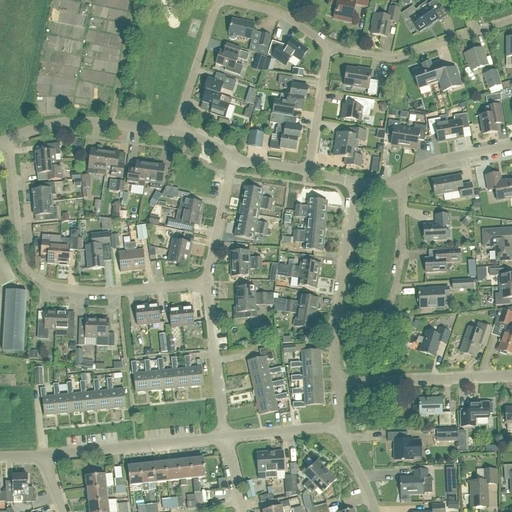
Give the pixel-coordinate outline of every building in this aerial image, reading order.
[(367,8),(368,0),(327,0),(327,4),(338,6),(335,21),(351,24),(355,5),(367,8)] [(440,10),(433,0),(431,0),(426,4),(427,6),(409,18),(419,32),(438,20),(434,14),(440,10)] [(372,3),(370,13),(377,14),(379,4),(372,3)] [(397,24),(400,10),(390,8),(388,18),(374,15),(373,22),(374,22),(371,35),(387,38),(391,22),(397,24)] [(73,28),(75,20),(64,18),(62,26),(73,28)] [(237,39),(238,37),(250,40),(254,24),(246,22),(245,23),(232,20),(229,35),(230,35),(229,37),(230,39),(231,40),(234,41),(235,40),(237,39)] [(267,48),(270,36),(261,34),(258,46),(267,48)] [(285,67),(289,60),(292,56),(300,62),(308,51),(292,40),(286,49),(280,47),(281,45),(272,42),(267,55),(285,67)] [(220,51),(216,65),(226,68),(225,72),(240,77),(243,67),(236,65),(238,59),(247,62),(250,55),(241,52),(242,49),(226,44),(224,52),(220,51)] [(488,66),(482,49),(463,55),(466,64),(468,64),(470,72),(488,66)] [(257,56),(255,63),(263,66),(265,59),(257,56)] [(412,72),(413,74),(412,75),(413,79),(415,80),(418,90),(439,83),(442,93),(461,86),(455,68),(444,72),(441,62),(431,66),(430,63),(422,66),(423,68),(412,72)] [(368,95),(376,96),(378,82),(370,81),(371,71),(361,70),(361,72),(347,69),(344,86),(368,90),(368,95)] [(496,71),(484,75),(489,90),(501,86),(496,71)] [(281,95),(306,99),(308,87),(292,85),(293,78),(279,76),(278,84),(284,85),(284,89),(291,90),(290,96),(281,95)] [(223,84),(208,79),(204,91),(220,96),(220,95),(222,89),(233,92),(236,81),(225,78),(223,84)] [(204,91),(206,92),(202,103),(212,106),(210,114),(225,119),(229,106),(228,105),(230,98),(220,95),(220,96),(204,91)] [(306,99),(281,95),(280,102),(275,101),(273,114),(288,116),(289,109),(302,111),(304,99),(306,100),(306,99)] [(360,122),(361,115),(369,116),(370,110),(373,110),(374,102),(355,99),(354,107),(344,106),(342,119),(360,122)] [(500,106),(493,107),(487,108),(488,115),(479,117),(483,136),(498,133),(496,122),(503,120),(500,106)] [(448,124),(451,141),(463,139),(462,130),(469,129),(467,115),(454,117),(455,122),(448,124)] [(278,125),(277,136),(300,140),(301,127),(286,125),(287,118),(277,116),(275,124),(278,125)] [(451,141),(448,124),(440,125),(440,120),(428,122),(430,136),(436,135),(438,143),(451,141)] [(391,145),(404,147),(406,130),(400,128),(400,123),(389,121),(386,136),(392,137),(391,145)] [(406,130),(404,147),(417,149),(418,141),(424,142),(426,127),(414,126),(414,131),(406,130)] [(337,134),(335,145),(358,149),(359,142),(365,143),(366,133),(352,131),(351,136),(337,134)] [(250,132),(248,147),(261,149),(264,134),(250,132)] [(300,140),(277,136),(277,137),(282,137),(281,144),(271,142),(270,150),(281,151),(281,150),(296,152),(298,140),(300,140)] [(34,153),(36,164),(55,162),(55,156),(60,155),(59,145),(47,146),(47,151),(34,153)] [(357,156),(358,149),(335,145),(333,157),(347,159),(346,165),(361,168),(363,157),(357,156)] [(88,174),(99,175),(105,176),(106,171),(109,152),(97,150),(91,149),(90,158),(88,174)] [(109,152),(106,171),(112,172),(111,177),(123,179),(124,165),(118,164),(119,154),(109,152)] [(55,162),(36,164),(37,175),(49,174),(49,180),(62,178),(61,168),(56,168),(55,162)] [(136,162),(135,169),(129,168),(127,186),(144,188),(144,183),(147,163),(136,162)] [(165,166),(147,163),(144,183),(151,184),(150,189),(161,191),(161,186),(162,186),(165,166)] [(511,199),(511,181),(509,182),(508,181),(501,183),(499,174),(485,177),(488,192),(495,190),(497,202),(511,199)] [(81,176),(84,199),(87,199),(86,189),(91,189),(89,176),(81,176)] [(94,176),(93,187),(103,187),(104,177),(94,176)] [(474,197),(471,182),(461,184),(460,176),(432,181),(434,196),(459,192),(461,199),(474,197)] [(125,182),(117,181),(116,192),(123,193),(125,182)] [(34,204),(52,203),(51,197),(56,196),(54,184),(42,185),(43,191),(32,192),(34,204)] [(272,206),(273,201),(262,198),(263,191),(245,187),(242,200),(272,206)] [(178,211),(200,216),(203,203),(190,201),(191,195),(179,192),(180,190),(173,188),(171,198),(178,199),(181,199),(178,211)] [(91,192),(92,201),(99,201),(99,191),(91,192)] [(270,212),(271,211),(274,212),(275,206),(272,206),(242,200),(239,212),(258,216),(259,209),(270,212)] [(296,206),(296,211),(326,214),(327,201),(308,200),(308,207),(296,206)] [(110,218),(119,219),(120,211),(120,204),(119,201),(111,205),(113,208),(113,213),(110,213),(110,218)] [(58,221),(57,215),(57,208),(52,209),(52,203),(34,204),(35,217),(45,216),(46,222),(58,221)] [(173,219),(171,227),(184,230),(185,224),(198,227),(200,216),(178,211),(176,220),(173,219)] [(326,214),(296,211),(295,217),(306,218),(306,225),(325,227),(326,214)] [(237,224),(267,230),(268,225),(257,222),(258,216),(239,212),(237,224)] [(449,227),(449,216),(435,216),(436,225),(423,226),(424,242),(446,241),(445,227),(449,227)] [(267,230),(237,224),(234,237),(254,241),(255,234),(265,236),(267,230)] [(136,227),(139,241),(148,240),(146,225),(136,227)] [(325,227),(306,225),(305,232),(294,231),(293,237),(323,240),(325,227)] [(511,246),(511,229),(483,231),(484,248),(495,247),(496,262),(511,260),(511,249),(511,246)] [(110,246),(109,234),(91,235),(93,246),(86,247),(88,270),(105,268),(103,247),(110,246)] [(111,236),(112,250),(119,249),(118,235),(111,236)] [(58,266),(60,239),(60,238),(43,236),(41,257),(48,257),(47,265),(58,266)] [(323,240),(293,237),(293,242),(304,244),(303,251),(322,253),(323,240)] [(71,240),(60,239),(58,266),(69,267),(71,251),(78,252),(79,239),(71,239),(71,240)] [(173,240),(171,252),(188,255),(191,244),(173,240)] [(144,251),(135,252),(134,249),(136,249),(136,243),(130,244),(134,272),(146,270),(144,251)] [(134,272),(130,244),(124,245),(125,250),(127,250),(127,252),(119,253),(121,273),(134,272)] [(470,259),(465,259),(466,266),(475,266),(474,260),(475,259),(475,249),(469,249),(470,259)] [(445,264),(452,263),(460,263),(460,250),(435,251),(436,259),(425,259),(426,274),(445,273),(445,264)] [(1,251),(0,251),(0,277),(1,279),(5,277),(7,281),(15,277),(1,251)] [(188,255),(171,252),(169,263),(186,266),(188,255)] [(231,265),(261,265),(261,258),(250,259),(249,252),(230,252),(231,265)] [(300,268),(289,266),(278,265),(277,271),(318,277),(320,264),(312,263),(301,261),(300,268)] [(261,265),(231,265),(231,278),(250,277),(250,270),(261,270),(261,265)] [(499,276),(500,288),(511,287),(511,275),(507,276),(507,270),(489,271),(490,277),(499,276)] [(318,277),(277,271),(276,277),(299,280),(297,287),(316,290),(318,277)] [(472,281),(452,282),(453,290),(472,289),(472,281)] [(236,301),(274,300),(273,294),(255,294),(255,287),(236,288),(236,301)] [(511,287),(500,288),(500,294),(495,294),(495,306),(509,305),(509,299),(511,299),(511,287)] [(6,288),(4,347),(25,348),(27,288),(6,288)] [(449,296),(448,288),(435,289),(435,290),(419,291),(419,309),(435,308),(435,309),(444,308),(444,296),(449,296)] [(275,305),(286,307),(317,312),(317,311),(319,311),(321,310),(321,306),(320,305),(318,304),(319,299),(300,296),(299,303),(275,299),(275,305)] [(255,306),(267,306),(274,306),(274,300),(236,301),(236,314),(245,313),(245,319),(257,318),(257,313),(256,313),(255,306)] [(158,305),(147,307),(149,324),(160,323),(158,305)] [(149,324),(147,307),(135,308),(137,326),(149,324)] [(314,331),(317,312),(286,307),(286,313),(297,315),(296,321),(295,321),(294,328),(314,331)] [(192,308),(180,309),(182,327),(194,325),(192,308)] [(182,327),(180,309),(169,310),(171,328),(182,327)] [(499,310),(493,327),(498,328),(499,323),(509,327),(511,317),(511,309),(506,309),(505,312),(499,310)] [(49,331),(56,331),(57,313),(45,313),(45,322),(38,324),(38,339),(49,339),(49,331)] [(68,314),(57,313),(56,331),(55,337),(67,337),(67,340),(74,340),(74,327),(68,327),(68,314)] [(86,330),(79,330),(79,346),(85,346),(85,338),(97,339),(98,321),(86,320),(86,330)] [(97,339),(97,347),(114,348),(115,335),(109,335),(109,321),(98,321),(97,339)] [(490,330),(482,327),(477,325),(475,332),(468,330),(460,351),(475,356),(480,342),(486,344),(490,330)] [(499,354),(506,356),(507,354),(511,355),(511,330),(505,328),(501,338),(503,339),(499,351),(500,351),(499,354)] [(446,344),(450,333),(439,329),(437,336),(426,332),(419,352),(434,357),(439,342),(446,344)] [(168,353),(175,353),(173,336),(167,337),(168,353)] [(186,351),(202,350),(200,340),(185,341),(186,351)] [(295,346),(282,346),(283,354),(295,353),(295,346)] [(248,362),(251,375),(270,371),(269,370),(267,361),(274,360),(271,347),(260,350),(262,358),(248,362)] [(76,351),(75,367),(92,369),(93,362),(82,360),(82,351),(76,351)] [(320,351),(301,352),(302,362),(290,363),(290,369),(302,368),(302,366),(321,365),(320,351)] [(201,367),(191,368),(190,356),(184,357),(185,369),(187,369),(189,387),(203,386),(201,367)] [(176,389),(189,387),(187,369),(185,369),(178,370),(176,358),(171,358),(172,370),(174,370),(176,389)] [(163,390),(176,389),(174,370),(172,370),(164,371),(163,371),(162,369),(164,369),(163,359),(157,360),(159,372),(161,372),(163,390)] [(149,392),(163,390),(161,372),(159,372),(151,373),(150,361),(144,361),(145,373),(147,373),(149,392)] [(136,393),(149,392),(147,373),(145,373),(138,374),(136,362),(131,363),(132,375),(134,375),(136,393)] [(302,366),(302,368),(303,376),(291,376),(291,382),(303,381),(303,379),(322,378),(321,365),(302,366)] [(281,367),(269,370),(270,371),(251,375),(254,389),(273,384),(272,383),(271,375),(282,373),(281,367)] [(36,387),(44,387),(43,369),(35,369),(36,387)] [(303,379),(303,381),(304,389),(292,390),(292,395),(304,395),(304,393),(322,392),(322,378),(303,379)] [(110,391),(112,410),(125,408),(123,390),(113,391),(112,379),(106,380),(107,392),(110,391)] [(93,381),(94,393),(96,393),(98,411),(112,410),(110,391),(107,392),(100,392),(98,380),(93,381)] [(254,389),(257,402),(276,398),(275,396),(274,388),(285,386),(284,380),(272,383),(273,384),(254,389)] [(85,413),(98,411),(96,393),(94,393),(86,394),(85,382),(80,382),(81,394),(83,394),(85,413)] [(71,414),(85,413),(83,394),(81,394),(73,395),(72,383),(66,384),(67,396),(69,396),(71,414)] [(58,415),(71,414),(69,396),(67,396),(60,397),(58,385),(53,385),(54,397),(56,397),(58,415)] [(41,399),(42,399),(44,417),(58,415),(56,397),(54,397),(46,398),(45,398),(45,396),(46,396),(45,389),(40,390),(41,399)] [(304,393),(304,395),(304,402),(292,403),(293,409),(305,408),(305,406),(323,405),(322,392),(304,393)] [(257,402),(260,416),(279,411),(276,401),(288,399),(287,393),(275,396),(276,398),(257,402)] [(442,399),(419,400),(420,407),(413,407),(414,416),(420,416),(439,416),(439,427),(451,426),(451,413),(442,413),(442,399)] [(492,404),(468,404),(468,410),(459,411),(460,428),(472,428),(472,419),(488,419),(488,415),(492,415),(492,404)] [(438,444),(451,444),(450,433),(438,434),(438,444)] [(407,441),(407,434),(387,434),(387,442),(395,442),(395,449),(393,449),(394,461),(413,460),(413,459),(420,459),(420,440),(407,441)] [(283,452),(270,453),(271,472),(272,478),(277,478),(277,472),(284,471),(283,452)] [(271,472),(270,453),(257,454),(258,473),(265,473),(266,479),(272,478),(271,472)] [(203,459),(191,460),(193,479),(194,493),(200,493),(198,479),(206,478),(203,459)] [(178,462),(180,481),(181,487),(186,486),(186,480),(193,479),(191,460),(178,462)] [(178,462),(165,463),(168,482),(180,481),(178,462)] [(307,490),(326,471),(317,462),(304,475),(310,482),(308,484),(307,483),(303,486),(307,490)] [(155,484),(168,482),(165,463),(153,465),(155,484)] [(143,485),(143,492),(149,491),(148,485),(155,484),(153,465),(140,466),(143,485)] [(511,495),(511,465),(503,466),(504,479),(510,479),(511,495)] [(143,485),(140,466),(128,468),(130,487),(143,485)] [(313,490),(316,487),(322,494),(336,480),(326,471),(307,490),(312,494),(315,491),(313,490)] [(427,471),(428,471),(411,471),(411,472),(413,472),(413,479),(401,479),(401,477),(399,477),(400,499),(401,499),(401,495),(423,494),(423,496),(424,496),(424,494),(432,494),(431,478),(427,478),(427,471)] [(497,485),(497,471),(484,471),(484,482),(470,482),(471,508),(466,508),(466,509),(488,508),(487,485),(497,485)] [(13,476),(13,482),(6,483),(6,503),(14,503),(14,498),(22,497),(22,503),(34,503),(34,489),(28,489),(28,476),(13,476)] [(86,478),(87,491),(106,489),(105,476),(86,478)] [(114,480),(115,488),(125,486),(124,478),(114,480)] [(244,484),(251,499),(258,496),(251,481),(244,484)] [(125,486),(115,488),(116,494),(126,493),(125,486)] [(261,503),(274,500),(272,494),(272,487),(267,488),(268,495),(259,497),(261,503)] [(87,491),(88,503),(108,501),(106,489),(87,491)] [(210,492),(194,494),(196,503),(212,501),(210,492)] [(188,504),(196,503),(194,494),(187,495),(188,504)] [(182,498),(170,500),(171,510),(183,508),(182,498)] [(163,511),(171,510),(170,500),(162,501),(163,511)] [(88,503),(89,511),(108,511),(108,501),(88,503)]
